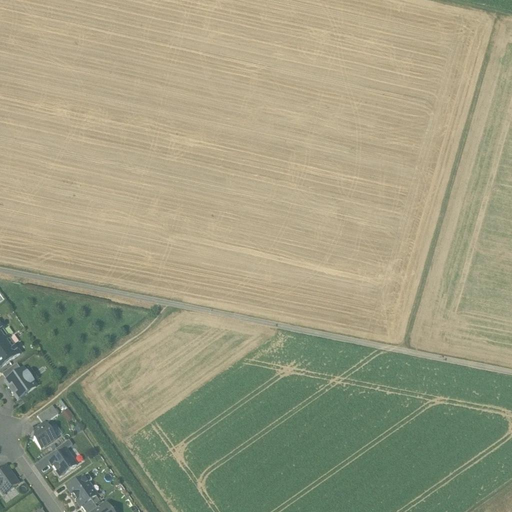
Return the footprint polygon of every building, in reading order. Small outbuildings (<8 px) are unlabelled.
[(0,327),(0,345),(8,339),(0,327)] [(8,339),(0,345),(0,368),(20,355),(8,339)] [(16,365),(2,376),(6,382),(21,372),(16,365)] [(6,382),(5,383),(9,389),(8,390),(12,397),(13,396),(17,401),(36,388),(23,371),(21,372),(6,382)] [(52,408),(37,418),(43,426),(45,425),(58,416),(52,408)] [(43,426),(35,432),(34,441),(40,450),(56,440),(45,425),(43,426)] [(64,444),(55,451),(59,456),(65,451),(68,449),(64,444)] [(59,456),(49,463),(60,478),(76,466),(65,451),(59,456)] [(18,485),(6,468),(0,472),(0,491),(3,496),(18,485)] [(88,476),(68,489),(81,508),(96,498),(87,485),(91,482),(88,476)] [(96,498),(81,508),(83,511),(86,511),(95,506),(99,503),(96,498)]
